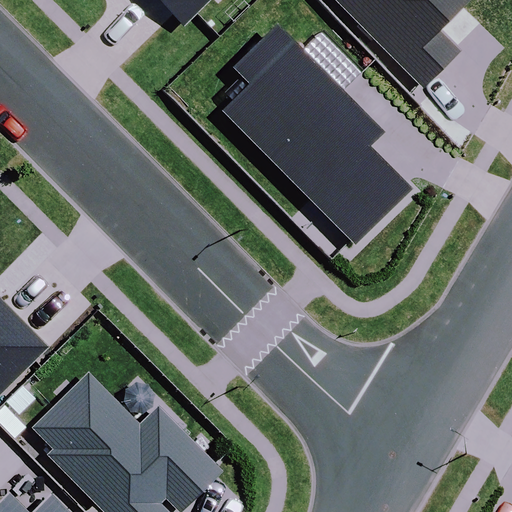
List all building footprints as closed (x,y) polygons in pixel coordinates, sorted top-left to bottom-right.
[(150,0),(178,28),(206,0),(150,0)] [(331,0),(420,90),(455,55),(433,33),(465,0),(331,0)] [(374,136),(270,31),(229,71),(246,89),(219,115),(350,248),(403,196),(359,151),(374,136)] [(0,279),(1,279),(0,278),(0,390),(51,341),(0,290),(0,279)] [(142,421),(91,369),(37,422),(59,444),(52,450),(113,511),(180,511),(225,468),(161,403),(142,421)] [(78,511),(55,489),(35,509),(14,488),(0,501),(0,511),(78,511)]
